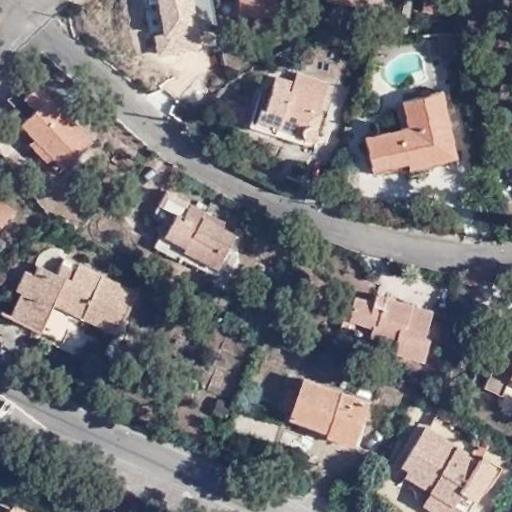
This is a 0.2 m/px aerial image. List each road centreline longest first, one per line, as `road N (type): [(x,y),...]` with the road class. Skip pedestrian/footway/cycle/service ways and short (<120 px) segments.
road 1 (residential): [(22,8),(172,138),(303,213),(424,251),(511,246)]
road 2 (residential): [(0,375),(49,413),(275,511)]
